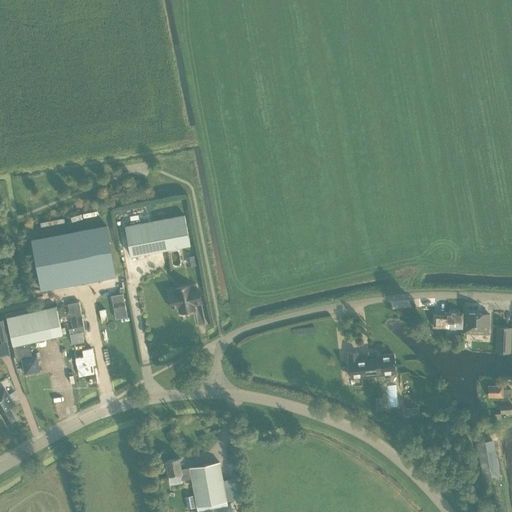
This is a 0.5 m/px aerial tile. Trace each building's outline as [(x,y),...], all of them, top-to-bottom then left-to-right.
[(190,244),(184,214),(125,226),(130,256),(190,244)] [(104,219),(70,226),(80,275),(115,267),(104,219)] [(70,226),(36,233),(46,282),(80,275),(70,226)] [(114,309),(126,306),(121,283),(110,285),(114,309)] [(205,323),(198,289),(191,290),(190,284),(174,288),(175,293),(168,295),(171,308),(178,306),(179,312),(181,312),(181,313),(185,312),(185,311),(194,309),(197,325),(198,325),(194,303),(200,302),(204,323),(205,323)] [(82,319),(78,296),(66,298),(71,322),(67,322),(70,337),(82,335),(79,320),(82,319)] [(56,306),(6,317),(12,345),(16,361),(22,360),(24,373),(39,370),(36,355),(31,356),(28,341),(62,334),(56,306)] [(462,313),(445,312),(444,316),(434,315),(433,327),(445,328),(445,322),(456,323),(456,328),(462,328),(462,313)] [(463,313),(463,324),(462,333),(488,334),(489,314),(463,313)] [(127,326),(112,329),(116,352),(132,349),(127,326)] [(497,328),(496,351),(510,352),(511,328),(497,328)] [(461,335),(453,335),(452,345),(460,346),(461,335)] [(84,352),(76,354),(80,374),(96,371),(94,362),(97,362),(94,345),(83,347),(84,352)] [(358,359),(358,352),(348,353),(350,378),(383,374),(382,367),(395,365),(394,354),(375,356),(375,357),(358,359)] [(387,384),(388,406),(403,406),(402,383),(387,384)] [(503,389),(503,385),(488,385),(488,396),(503,396),(511,396),(511,388),(503,389)] [(0,412),(7,424),(15,419),(9,407),(14,404),(4,388),(0,390),(0,412)] [(511,412),(511,404),(501,405),(501,414),(511,412)] [(401,408),(402,416),(418,415),(417,406),(401,408)] [(500,475),(493,440),(476,443),(482,478),(500,475)] [(219,463),(181,469),(179,457),(165,460),(168,475),(179,473),(181,480),(191,478),(196,507),(226,502),(219,463)] [(55,511),(51,491),(34,494),(37,511),(55,511)]
